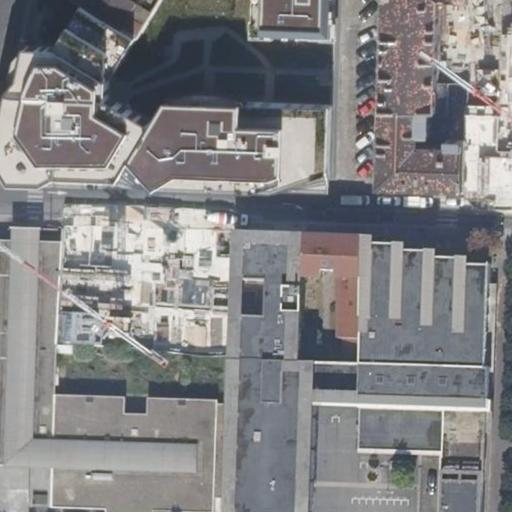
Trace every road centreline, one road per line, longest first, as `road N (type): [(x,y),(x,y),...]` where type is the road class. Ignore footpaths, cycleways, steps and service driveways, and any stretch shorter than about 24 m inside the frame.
road 1 (secondary): [(0,199),(349,211)]
road 2 (residential): [(358,0),(349,211)]
road 3 (secondary): [(349,211),(511,215)]
